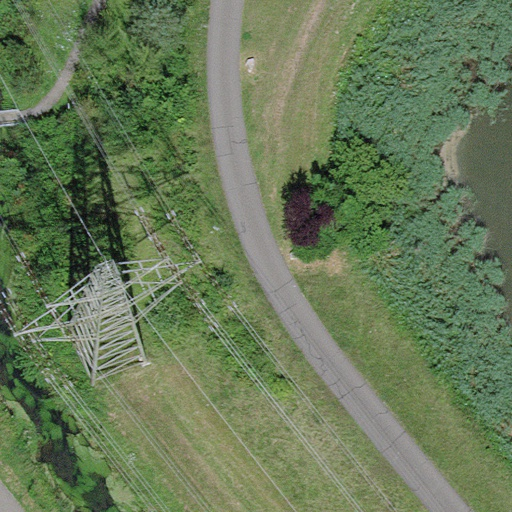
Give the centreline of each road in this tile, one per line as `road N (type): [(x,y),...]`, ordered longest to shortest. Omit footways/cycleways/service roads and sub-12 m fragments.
road 1 (track): [(451,511),(268,260),(225,106),(231,0)]
road 2 (track): [(275,511),(159,358)]
